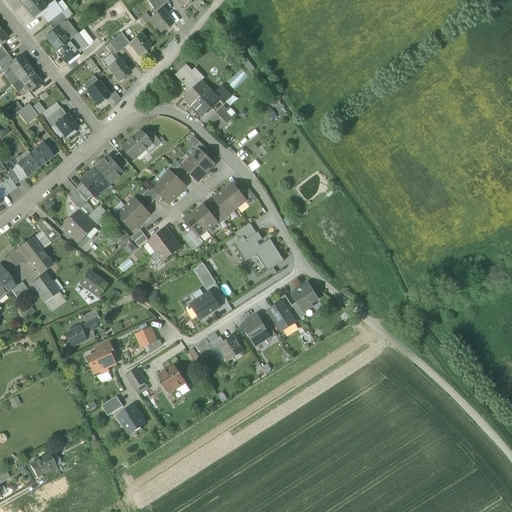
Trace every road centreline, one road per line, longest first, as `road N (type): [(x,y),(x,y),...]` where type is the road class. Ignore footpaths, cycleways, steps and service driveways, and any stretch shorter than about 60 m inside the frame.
road 1 (residential): [(511,452),(494,427),(302,267)]
road 2 (residential): [(0,3),(104,135)]
road 3 (residential): [(116,119),(218,0)]
road 4 (residential): [(240,167),(172,113),(116,119)]
road 5 (residential): [(0,224),(104,135)]
road 6 (residential): [(302,267),(192,340)]
